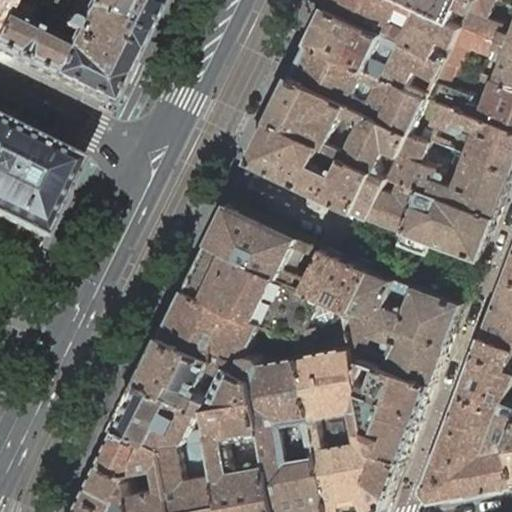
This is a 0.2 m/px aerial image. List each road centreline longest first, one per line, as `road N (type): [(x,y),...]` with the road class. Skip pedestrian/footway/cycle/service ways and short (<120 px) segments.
road 1 (secondary): [(160,161),(0,479)]
road 2 (residential): [(511,228),(403,511)]
road 3 (secondary): [(241,0),(160,161)]
road 4 (secondary): [(0,83),(160,161)]
